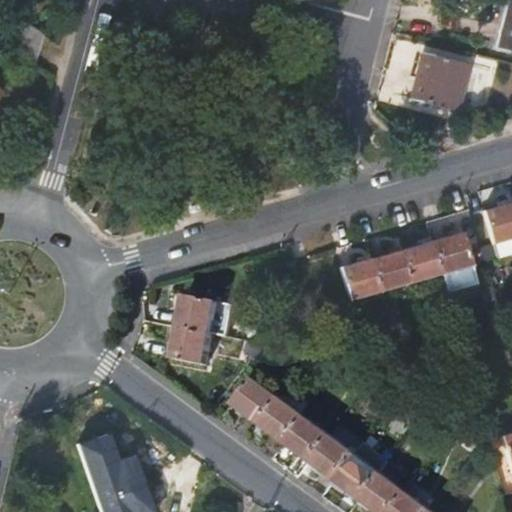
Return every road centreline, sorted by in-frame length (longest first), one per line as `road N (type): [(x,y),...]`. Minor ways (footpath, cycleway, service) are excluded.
road 1 (residential): [(304,511),(77,342)]
road 2 (residential): [(88,271),(346,197)]
road 3 (residential): [(36,221),(104,0)]
road 4 (residential): [(346,197),(338,156),(368,24)]
road 5 (residential): [(346,197),(511,149)]
